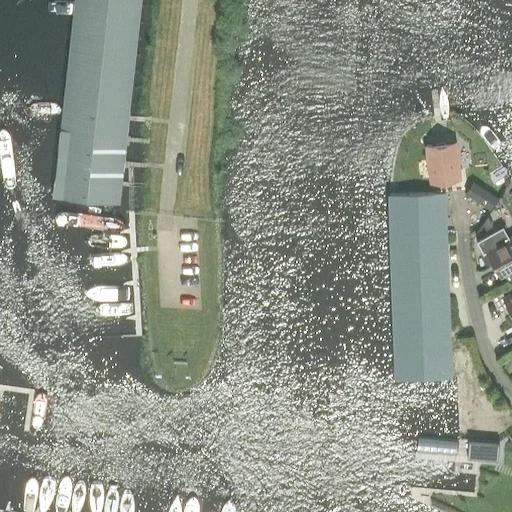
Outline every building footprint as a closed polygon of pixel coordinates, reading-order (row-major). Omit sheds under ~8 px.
[(59,155),(55,196),(120,203),(121,185),(122,182),(123,168),(124,166),(124,162),(126,144),(129,113),(137,39),(139,23),(141,0),(75,0),(74,16),(72,32),(59,155)] [(455,142),(426,145),(431,181),(460,177),(455,142)] [(446,191),(389,193),(390,232),(395,378),(452,376),(452,375),(447,229),(446,191)] [(490,193),(483,204),(490,209),(490,208),(495,202),(497,197),(490,193)] [(488,215),(482,224),(486,230),(493,226),(488,215)] [(496,230),(477,241),(483,253),(487,251),(501,276),(506,273),(511,282),(511,281),(511,235),(502,241),(496,230)] [(469,440),(467,459),(488,460),(489,442),(469,440)]
